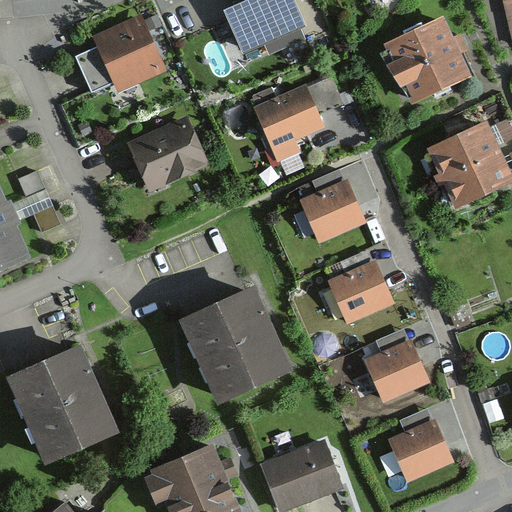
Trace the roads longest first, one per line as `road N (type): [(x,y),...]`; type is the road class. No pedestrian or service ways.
road 1 (residential): [(0,310),(84,276),(96,261),(26,60),(11,40)]
road 2 (residential): [(496,488),(445,333),(368,167)]
